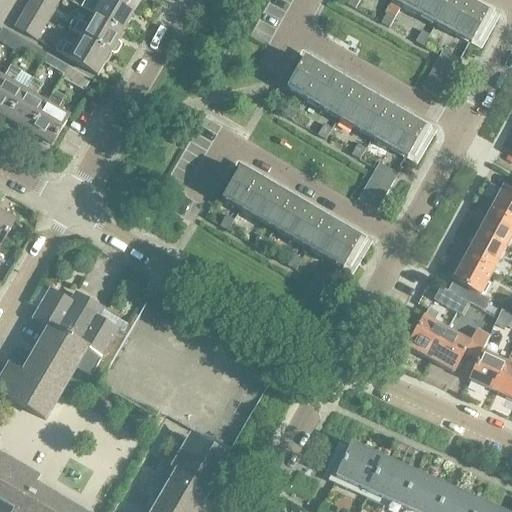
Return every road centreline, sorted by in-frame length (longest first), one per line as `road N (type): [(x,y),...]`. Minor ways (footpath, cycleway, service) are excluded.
road 1 (residential): [(345,371),(69,203)]
road 2 (residential): [(412,245),(229,147),(199,201)]
road 3 (residential): [(470,134),(297,36),(317,0)]
road 4 (residential): [(69,203),(188,0)]
road 5 (residential): [(511,444),(345,371)]
road 6 (residential): [(259,511),(345,371)]
road 7 (residential): [(345,371),(412,245)]
road 8 (residential): [(0,320),(69,203)]
road 9 (residential): [(412,245),(470,134)]
